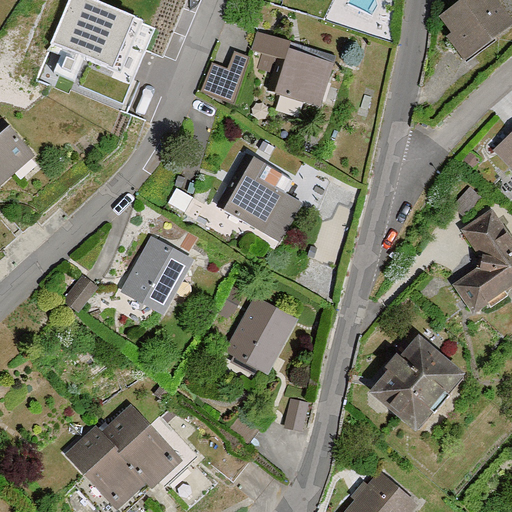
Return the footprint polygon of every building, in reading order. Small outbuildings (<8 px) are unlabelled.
[(131,86),(156,27),(92,0),(70,0),(48,51),(131,86)] [(511,20),(511,0),(461,0),(440,16),(452,33),(447,36),(465,61),(511,25),(511,23),(511,22),(511,20)] [(332,63),(286,51),(289,42),(256,33),(252,51),(277,58),(268,90),(321,105),(332,63)] [(229,73),(210,67),(203,92),(234,101),(246,58),(234,55),(229,73)] [(0,183),(33,155),(1,118),(0,118),(0,183)] [(511,131),(493,150),(511,169),(511,131)] [(291,180),(246,155),(217,206),(278,240),(299,202),(284,193),(291,180)] [(198,199),(184,191),(175,206),(189,214),(198,199)] [(476,192),(459,211),(469,220),(486,201),(476,192)] [(511,287),(511,240),(491,210),(461,230),(484,263),(452,284),(472,314),(489,302),(495,310),(511,298),(511,297),(507,290),(511,287)] [(193,260),(151,237),(121,292),(163,315),(193,260)] [(103,288),(85,274),(64,301),(82,315),(103,288)] [(296,320),(255,298),(226,352),(267,374),(296,320)] [(465,374),(419,336),(400,358),(396,355),(384,368),(389,372),(369,394),(415,433),(465,374)] [(312,402),(294,398),(288,429),(306,432),(312,402)] [(130,406),(101,433),(152,487),(159,481),(165,487),(197,457),(158,415),(148,425),(130,406)] [(261,436),(268,427),(250,411),(242,419),(261,436)] [(100,511),(124,511),(152,487),(101,433),(95,426),(64,454),(81,473),(72,482),(100,511)] [(240,484),(257,462),(236,444),(218,466),(240,484)] [(356,500),(345,511),(412,511),(417,506),(379,473),(367,486),(363,483),(352,496),(356,500)]
